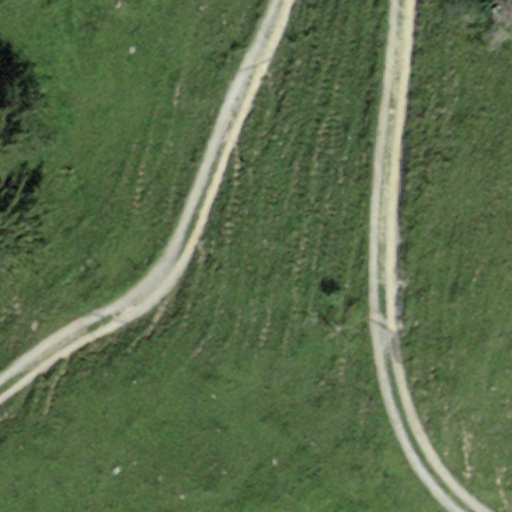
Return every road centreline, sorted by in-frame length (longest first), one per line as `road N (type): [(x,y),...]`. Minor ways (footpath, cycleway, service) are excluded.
road 1 (track): [(471,511),(420,450),(397,371),(386,170),(406,0)]
road 2 (track): [(288,0),(165,286),(117,322),(71,341),(0,396)]
